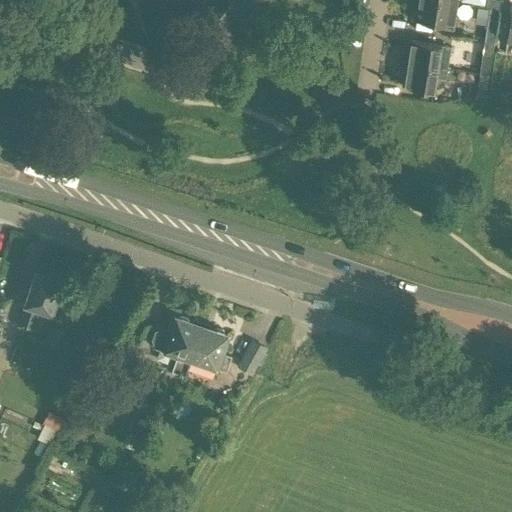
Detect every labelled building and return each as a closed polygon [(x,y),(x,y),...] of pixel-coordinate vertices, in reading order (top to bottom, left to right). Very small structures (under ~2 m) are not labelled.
[(453,25),(456,2),(441,0),(414,0),(411,19),(443,24),(453,25)] [(489,7),(498,9),(499,0),(486,0),(485,7),(489,8),(489,7)] [(493,42),(498,9),(489,7),(489,8),(484,41),(493,42)] [(405,63),(446,69),(450,46),(440,45),(440,44),(408,39),(405,63)] [(488,75),(493,42),(484,41),(479,74),(488,75)] [(444,78),(446,69),(405,63),(401,86),(433,90),(435,76),(444,78)] [(486,91),(488,75),(479,74),(476,95),(485,96),(486,91)] [(50,312),(61,279),(35,270),(25,302),(23,302),(16,321),(32,327),(39,308),(50,312)] [(192,359),(203,326),(188,321),(187,317),(180,315),(177,317),(173,316),(168,331),(162,329),(156,332),(153,339),(157,346),(162,347),(162,349),(182,356),(181,359),(175,357),(171,370),(183,374),(189,358),(192,359)] [(46,335),(69,336),(70,324),(46,324),(46,335)] [(214,329),(203,326),(192,359),(216,367),(225,370),(231,355),(222,352),(228,334),(224,333),(223,330),(217,328),(214,329)] [(119,371),(134,344),(118,334),(102,361),(119,371)] [(251,372),(265,347),(252,340),(238,365),(251,372)]
